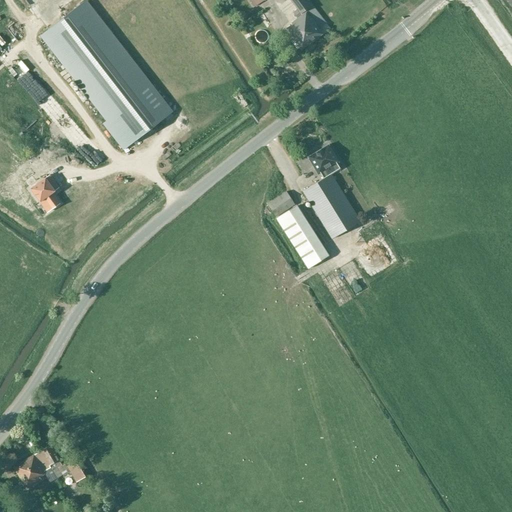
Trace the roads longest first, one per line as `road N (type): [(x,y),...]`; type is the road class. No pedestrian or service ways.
road 1 (unclassified): [(0,431),(125,246),(437,0)]
road 2 (unknown): [(175,205),(141,159),(103,146),(27,43),(20,14)]
